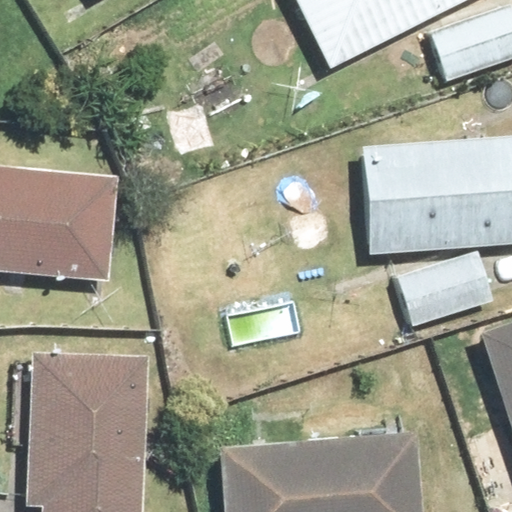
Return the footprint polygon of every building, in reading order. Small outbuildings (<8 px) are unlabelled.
[(294,0),(327,65),(457,0),(294,0)] [(511,14),(505,0),(491,0),(420,34),(448,92),(511,61),(511,14)] [(511,131),(364,139),(371,249),(511,241),(511,131)] [(0,162),(0,268),(109,279),(118,174),(0,162)] [(481,305),(465,255),(388,279),(404,330),(481,305)] [(511,318),(482,328),(511,419),(511,318)] [(143,511),(148,351),(26,347),(22,502),(41,503),(40,511),(143,511)] [(219,441),(224,511),(423,511),(418,427),(219,441)]
